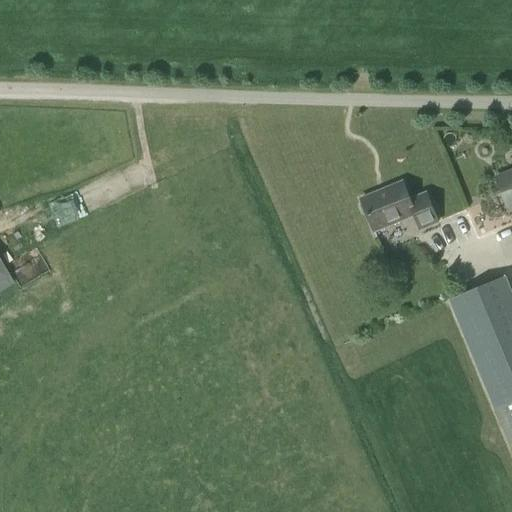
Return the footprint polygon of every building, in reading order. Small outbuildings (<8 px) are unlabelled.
[(95,181),(105,202),(135,187),(125,167),(95,181)] [(511,173),(496,179),(509,211),(511,210),(511,173)] [(422,230),(439,223),(427,195),(412,201),(404,183),(363,200),(376,232),(416,216),(422,230)] [(66,220),(95,210),(89,194),(60,205),(66,220)] [(0,263),(0,292),(13,284),(0,263)] [(450,300),(511,452),(511,295),(505,278),(450,300)]
